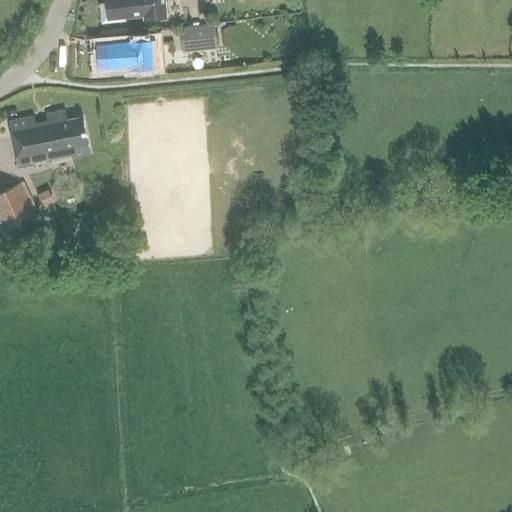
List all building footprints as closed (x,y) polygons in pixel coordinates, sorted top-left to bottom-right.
[(105,0),(106,4),(100,5),(103,24),(125,20),(125,16),(144,14),(144,19),(167,16),(164,0),(105,0)] [(183,51),(217,47),(214,24),(180,28),(183,51)] [(129,68),(157,66),(155,40),(96,45),(98,68),(129,66),(129,68)] [(71,157),(90,154),(82,117),(66,120),(65,111),(45,115),(47,123),(35,125),(34,117),(8,122),(17,168),(50,162),(50,159),(71,155),(71,157)] [(39,216),(23,182),(0,192),(0,208),(1,210),(0,210),(0,229),(2,233),(39,216)]
